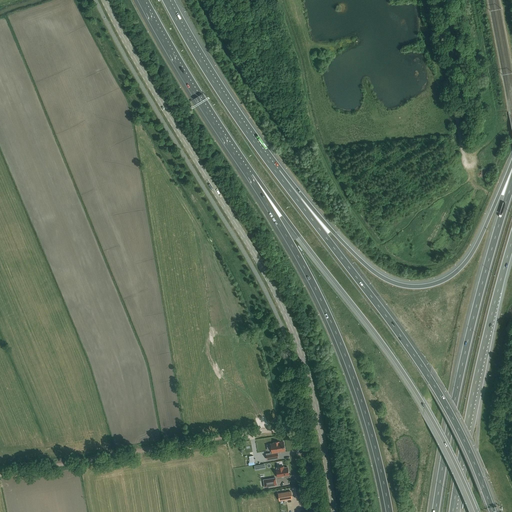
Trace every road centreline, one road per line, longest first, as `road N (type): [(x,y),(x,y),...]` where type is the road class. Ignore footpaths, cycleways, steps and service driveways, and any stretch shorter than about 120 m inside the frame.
road 1 (tertiary): [(319,421),(266,274),(104,0)]
road 2 (motorway): [(251,175),(410,382),(476,511)]
road 3 (motorway): [(492,511),(429,378),(276,172)]
road 4 (motorway): [(251,175),(341,344),(389,511)]
road 5 (motorway): [(511,169),(461,267),(414,286),(368,266),(276,172)]
road 6 (motorway): [(511,182),(463,360),(436,511)]
road 7 (track): [(0,474),(300,425)]
road 8 (motorway): [(452,511),(511,241)]
road 9 (motorway): [(143,0),(251,175)]
road 10 (motorway): [(276,172),(166,0)]
road 11 (unclassified): [(472,172),(436,0)]
